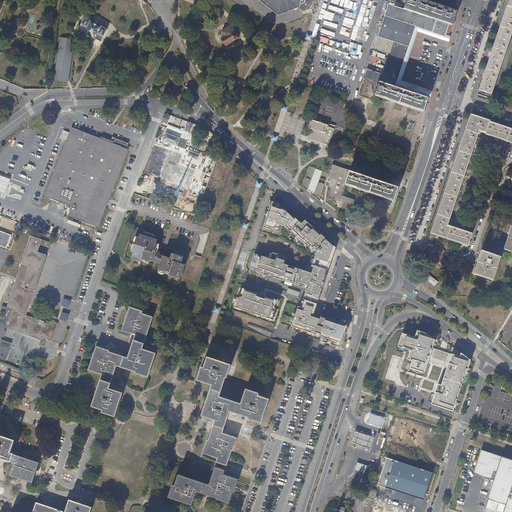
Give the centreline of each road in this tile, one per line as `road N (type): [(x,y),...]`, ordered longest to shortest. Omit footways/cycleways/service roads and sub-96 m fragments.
road 1 (residential): [(0,378),(43,394),(57,389),(122,203)]
road 2 (secondary): [(367,290),(301,511)]
road 3 (secondary): [(341,430),(368,357),(391,322),(414,314),(454,333)]
road 4 (secondary): [(448,95),(390,261)]
road 5 (residential): [(374,258),(246,154)]
road 6 (residential): [(246,154),(362,270)]
road 7 (residential): [(436,511),(487,359)]
road 8 (secondary): [(341,430),(388,293)]
road 9 (secondary): [(511,365),(398,278)]
road 10 (residential): [(39,104),(160,106)]
road 11 (residential): [(226,134),(175,62),(151,82)]
